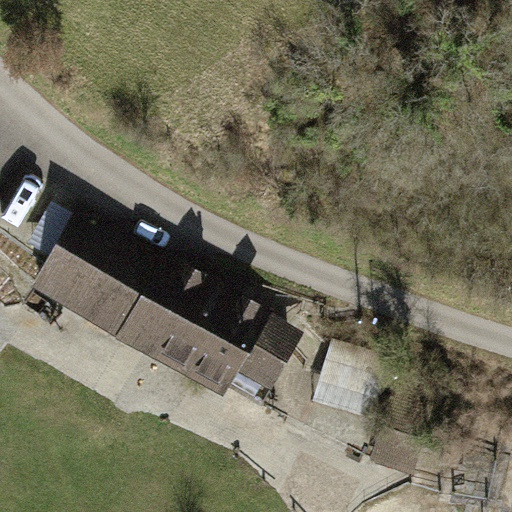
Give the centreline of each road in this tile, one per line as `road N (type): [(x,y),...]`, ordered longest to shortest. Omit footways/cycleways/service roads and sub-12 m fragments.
road 1 (residential): [(511,336),(391,297),(111,183)]
road 2 (unclassified): [(111,183),(0,74)]
